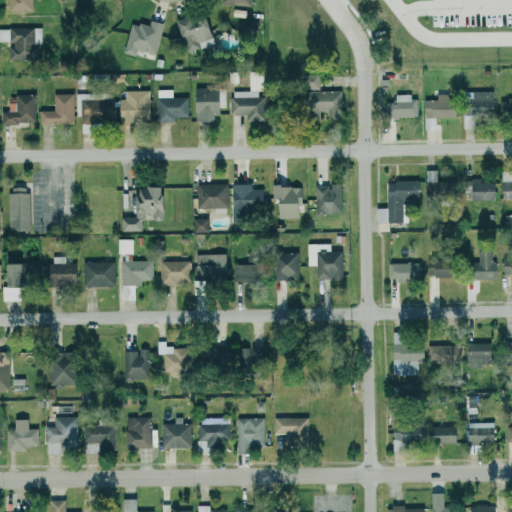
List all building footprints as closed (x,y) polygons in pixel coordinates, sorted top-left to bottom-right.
[(5,0),(6,11),(31,10),(30,0),(5,0)] [(208,42),(203,14),(175,20),(181,51),(198,48),(197,44),(208,42)] [(252,38),(256,21),(241,18),(238,35),(252,38)] [(147,26),(129,21),(121,53),(133,56),(135,49),(154,53),(161,23),(148,20),(147,26)] [(0,43),(7,43),(7,59),(39,59),(39,27),(0,27),(0,43)] [(229,114),(245,114),(245,121),(265,120),(264,96),(259,96),(259,72),(247,72),(247,90),(229,90),(229,114)] [(316,89),(316,74),(302,74),(302,89),(316,89)] [(147,89),(124,90),(124,99),(117,99),(117,121),(148,120),(147,89)] [(186,96),(172,97),(171,89),(155,89),(156,122),(174,121),(173,116),(186,116),(186,96)] [(215,121),(215,106),(225,106),(225,90),(193,89),(192,121),(215,121)] [(303,119),(318,119),(318,111),(328,111),(328,118),(339,117),(339,90),(302,91),(303,119)] [(489,91),(459,92),(460,127),(468,127),(468,114),(490,114),(489,91)] [(72,93),(52,93),(52,110),(37,110),(37,124),(72,124),(72,93)] [(77,122),(111,122),(110,98),(91,98),(91,93),(77,93),(77,122)] [(0,122),(33,122),(33,94),(6,95),(7,111),(0,110),(0,122)] [(415,117),(415,96),(393,95),(393,102),(383,102),(383,117),(415,117)] [(421,115),(451,116),(452,98),(421,97),(421,115)] [(511,97),(504,97),(503,115),(511,115),(511,97)] [(424,170),(423,197),(458,198),(458,181),(434,180),(434,171),(424,170)] [(511,179),(510,179),(510,173),(499,172),(499,197),(511,197),(511,179)] [(373,222),(400,222),(400,202),(417,202),(417,181),(384,181),(384,208),(374,208),(373,222)] [(194,184),(195,208),(225,207),(224,183),(194,184)] [(259,188),(248,189),(248,183),(228,184),(229,211),(260,210),(259,188)] [(313,185),(313,214),(340,213),(339,183),(327,183),(327,185),(313,185)] [(27,187),(8,186),(8,230),(27,230),(27,187)] [(298,186),(272,187),(273,218),(300,217),(298,186)] [(140,230),(139,219),(161,218),(161,194),(156,195),(155,187),(131,187),(132,217),(118,217),(118,231),(140,230)] [(205,231),(205,218),(190,219),(191,232),(205,231)] [(133,239),(115,239),(115,253),(133,254),(133,239)] [(340,279),(340,251),(328,250),(329,244),(306,243),(305,265),(315,265),(314,279),(340,279)] [(491,279),(492,261),(489,261),(489,250),(476,249),(475,262),(464,261),(463,278),(491,279)] [(296,251),(271,251),(271,280),(296,280),(296,251)] [(224,254),(194,253),(193,280),(224,281),(224,254)] [(511,257),(501,258),(501,276),(511,275),(511,257)] [(425,276),(446,275),(446,259),(424,260),(425,276)] [(119,283),(149,283),(149,260),(119,260),(119,283)] [(157,261),(158,283),(188,283),(187,260),(157,261)] [(112,261),(81,261),(82,285),(112,285),(112,261)] [(73,262),(42,263),(42,286),(73,285),(73,262)] [(418,263),(386,262),(385,280),(418,280),(418,263)] [(231,281),(256,282),(256,263),(232,263),(231,281)] [(1,286),(23,287),(23,264),(1,264),(1,286)] [(511,341),(502,342),(503,362),(511,361),(511,341)] [(416,360),(420,360),(420,343),(390,342),(389,374),(415,375),(416,360)] [(488,343),(464,343),(464,366),(488,366),(488,343)] [(457,363),(457,344),(430,344),(430,363),(457,363)] [(162,353),(162,369),(182,369),(182,347),(156,347),(156,353),(162,353)] [(224,347),(197,347),(197,365),(223,366),(224,347)] [(262,347),(236,347),(236,375),(261,376),(262,347)] [(122,351),(122,377),(146,377),(146,348),(137,348),(137,351),(122,351)] [(47,385),(66,385),(66,352),(47,352),(47,385)] [(160,422),(159,447),(189,447),(189,423),(180,423),(180,416),(172,416),(172,423),(160,422)] [(227,416),(196,417),(197,442),(227,441),(227,416)] [(273,436),(306,435),(306,416),(273,417),(273,436)] [(262,417),(235,418),(236,452),(248,452),(248,446),(263,446),(262,417)] [(4,428),(4,450),(24,449),(24,445),(36,444),(35,427),(25,428),(25,418),(11,418),(11,428),(4,428)] [(43,452),(60,453),(61,447),(75,447),(76,422),(44,420),(43,452)] [(492,421),(465,422),(465,443),(492,442),(492,421)] [(400,447),(399,440),(420,439),(420,422),(389,423),(390,447),(400,447)] [(82,442),(97,441),(97,449),(114,448),(113,424),(81,425),(82,442)] [(428,442),(453,443),(453,426),(428,426),(428,442)] [(453,511),(453,502),(443,503),(442,491),(428,492),(428,511),(453,511)] [(77,511),(62,511),(62,499),(47,499),(47,511),(77,511)]
